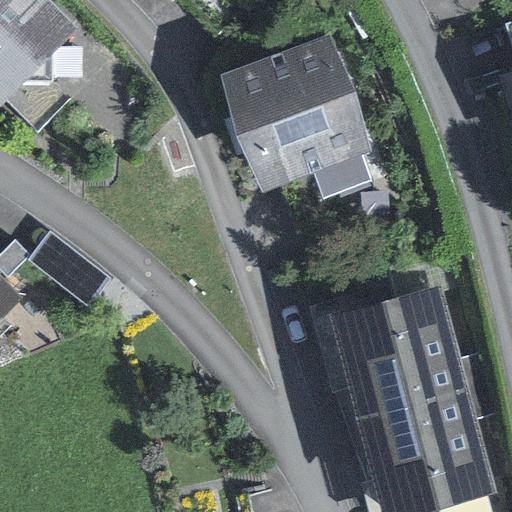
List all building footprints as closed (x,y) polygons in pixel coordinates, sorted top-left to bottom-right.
[(55,0),(0,0),(0,98),(77,21),(55,0)] [(349,35),(226,73),(262,186),(384,148),(349,35)] [(0,300),(9,291),(0,283),(0,300)] [(342,317),(367,413),(458,389),(433,293),(342,317)] [(367,413),(392,509),(484,485),(458,389),(367,413)]
